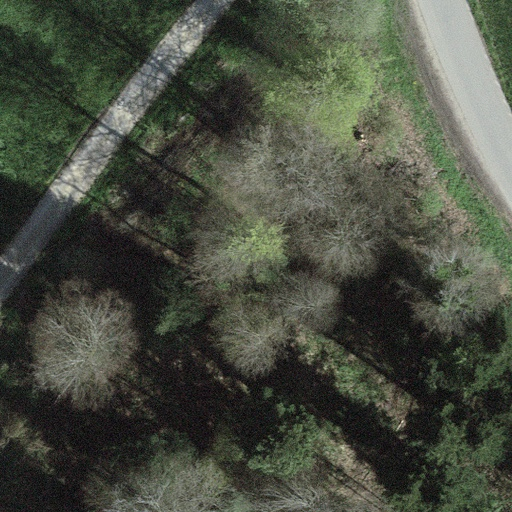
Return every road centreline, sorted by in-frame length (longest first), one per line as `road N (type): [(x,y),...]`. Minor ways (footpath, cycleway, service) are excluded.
road 1 (track): [(225,0),(0,288)]
road 2 (tertiary): [(441,0),(511,180)]
